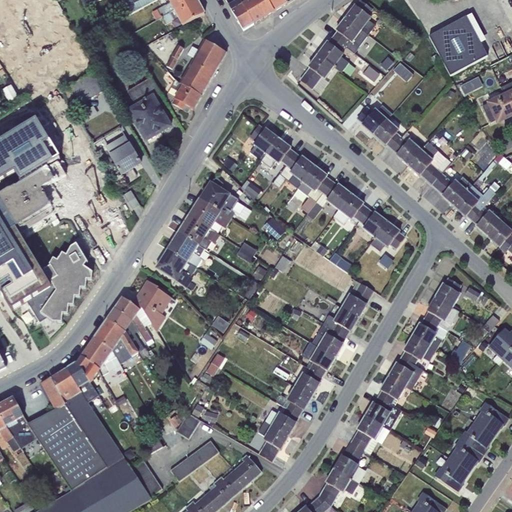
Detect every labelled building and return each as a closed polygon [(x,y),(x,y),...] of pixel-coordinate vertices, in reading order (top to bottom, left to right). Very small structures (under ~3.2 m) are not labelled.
[(94,0),(80,0),(85,8),(96,2),(94,0)] [(132,0),(135,4),(125,9),(129,16),(157,0),(132,0)] [(174,11),(193,0),(168,0),(170,3),(152,13),(156,20),(162,18),(161,17),(174,10),(174,11)] [(196,0),(193,0),(174,11),(182,26),(204,14),(196,0)] [(254,24),(239,0),(225,0),(243,31),(254,24)] [(239,0),(254,24),(275,12),(267,0),(239,0)] [(267,0),(275,12),(294,0),(293,0),(267,0)] [(360,0),(345,20),(368,37),(375,26),(369,22),(371,19),(369,17),(373,10),(360,0)] [(170,13),(162,18),(165,25),(174,21),(170,13)] [(472,14),(428,37),(450,77),(487,57),(480,44),(486,41),(472,14)] [(345,20),(332,38),(345,48),(354,55),(368,37),(345,20)] [(95,28),(85,34),(89,39),(99,33),(95,28)] [(133,34),(127,38),(135,52),(141,48),(133,34)] [(327,43),(318,55),(335,68),(342,73),(349,64),(342,59),(344,55),(341,53),(345,48),(332,38),(328,43),(327,43)] [(194,59),(180,84),(202,97),(226,54),(205,40),(199,51),(194,59)] [(177,46),(166,67),(172,70),(184,49),(177,46)] [(194,59),(199,51),(191,46),(186,55),(194,59)] [(145,48),(137,52),(141,59),(149,55),(145,48)] [(335,68),(318,55),(308,68),(309,69),(300,81),(319,95),(329,83),(325,81),(335,68)] [(388,58),(380,66),(387,72),(394,64),(388,58)] [(393,71),(406,83),(413,76),(400,63),(393,71)] [(78,81),(91,73),(96,70),(94,67),(76,78),(78,81)] [(369,67),(363,74),(374,83),(379,75),(369,67)] [(91,73),(78,81),(68,87),(79,106),(107,89),(98,75),(94,77),(91,73)] [(478,77),(460,87),(465,96),(483,87),(478,77)] [(136,106),(127,111),(146,142),(171,128),(154,99),(161,96),(151,79),(127,92),(136,106)] [(202,97),(180,84),(175,80),(165,99),(173,103),(172,104),(187,113),(189,109),(193,111),(202,97)] [(511,83),(501,89),(504,95),(511,111),(511,83)] [(11,85),(2,90),(9,103),(18,97),(11,85)] [(511,116),(511,111),(504,95),(487,103),(487,104),(482,107),(490,124),(505,117),(506,119),(511,116)] [(93,106),(78,115),(82,123),(98,114),(93,106)] [(373,136),(387,120),(392,115),(382,106),(377,112),(375,109),(372,112),(367,108),(357,119),(362,124),(362,126),(373,136)] [(387,120),(373,136),(385,146),(386,145),(391,150),(402,138),(397,134),(399,131),(387,120)] [(50,267),(42,273),(16,230),(91,185),(73,154),(16,189),(9,191),(0,196),(0,181),(16,172),(22,181),(59,158),(36,121),(0,142),(0,285),(9,280),(14,287),(2,295),(12,311),(27,302),(40,324),(47,319),(53,323),(62,324),(63,315),(68,315),(69,306),(74,307),(75,298),(80,298),(81,289),(86,290),(87,281),(92,281),(93,274),(84,268),(87,264),(88,264),(76,245),(71,248),(66,256),(62,254),(58,261),(53,259),(49,265),(50,267)] [(261,162),(278,139),(266,130),(265,131),(259,126),(250,138),(258,144),(250,154),(261,162)] [(402,138),(391,150),(397,155),(396,156),(407,166),(422,150),(410,140),(412,138),(407,133),(402,138)] [(125,136),(105,147),(122,176),(141,164),(125,136)] [(278,139),(261,162),(271,169),(275,163),(278,166),(281,163),(286,167),(295,155),(290,150),(291,149),(278,139)] [(431,186),(442,174),(455,160),(452,157),(448,161),(428,143),(422,150),(407,166),(419,177),(420,176),(431,186)] [(465,149),(460,155),(467,161),(472,155),(465,149)] [(298,189),(315,167),(302,158),(301,159),(295,155),(272,185),(279,190),(286,180),(298,189)] [(228,158),(222,164),(233,172),(238,166),(228,158)] [(511,164),(503,158),(499,163),(507,169),(511,164)] [(315,167),(298,189),(309,198),(301,209),(308,214),(332,182),(326,178),(327,177),(315,167)] [(442,174),(431,186),(443,196),(442,197),(453,207),(471,186),(462,178),(458,183),(455,181),(453,184),(442,174)] [(206,189),(199,199),(232,220),(235,214),(245,221),(251,212),(236,202),(238,200),(219,188),(223,184),(216,178),(206,189)] [(332,182),(308,214),(305,218),(311,222),(313,220),(323,208),(326,203),(338,212),(351,195),(339,186),(338,187),(332,182)] [(251,183),(245,191),(255,199),(261,191),(251,183)] [(471,186),(453,207),(465,218),(466,217),(471,221),(482,209),(496,194),(489,189),(483,196),(471,186)] [(130,192),(123,196),(131,211),(139,206),(130,192)] [(116,195),(109,199),(115,208),(121,204),(116,195)] [(351,195),(338,212),(334,217),(344,225),(349,219),(351,220),(350,222),(356,226),(357,225),(368,210),(362,206),(363,205),(351,195)] [(199,199),(189,216),(218,235),(222,227),(226,229),(232,220),(199,199)] [(482,209),(471,221),(477,226),(476,227),(487,237),(501,222),(489,211),(486,213),(482,209)] [(368,210),(357,225),(375,239),(387,223),(375,213),(374,215),(368,210)] [(120,213),(94,228),(101,241),(127,226),(120,213)] [(189,216),(178,233),(205,250),(210,252),(211,251),(208,249),(212,243),(215,244),(220,236),(218,235),(189,216)] [(273,218),(263,227),(277,240),(286,231),(273,218)] [(511,231),(501,222),(487,237),(499,248),(500,247),(506,252),(508,250),(511,254),(511,236),(510,235),(511,234),(511,231)] [(387,223),(375,239),(370,245),(380,253),(387,243),(396,250),(405,238),(399,234),(400,232),(387,223)] [(178,233),(168,250),(196,268),(199,268),(202,262),(202,260),(200,259),(205,250),(178,233)] [(296,241),(290,251),(296,255),(302,245),(296,241)] [(315,242),(311,248),(324,257),(328,252),(315,242)] [(244,244),(241,249),(253,257),(257,252),(244,244)] [(253,257),(241,249),(237,256),(252,265),(257,259),(253,257)] [(196,268),(168,250),(155,269),(187,289),(193,279),(190,278),(196,268)] [(335,254),(329,261),(348,274),(354,267),(335,254)] [(386,255),(379,263),(387,270),(394,262),(386,255)] [(282,257),(275,268),(283,273),(290,262),(282,257)] [(258,267),(252,277),(260,282),(267,272),(258,267)] [(443,285),(435,299),(453,309),(460,295),(457,293),(461,287),(448,279),(444,286),(443,285)] [(247,284),(241,294),(250,300),(259,286),(250,280),(248,284),(247,284)] [(355,285),(341,309),(359,319),(367,306),(366,305),(373,292),(354,281),(352,284),(355,285)] [(148,282),(133,305),(144,312),(151,323),(157,333),(166,318),(162,316),(172,299),(159,291),(160,289),(148,282)] [(469,289),(465,295),(476,302),(480,295),(469,289)] [(122,299),(115,309),(132,322),(139,331),(149,346),(153,343),(144,328),(151,323),(144,312),(133,305),(122,299)] [(428,313),(424,320),(447,333),(459,312),(453,309),(435,299),(427,312),(428,313)] [(115,309),(107,320),(126,333),(139,354),(143,360),(147,357),(143,351),(144,350),(134,334),(139,331),(132,322),(115,309)] [(290,316),(287,321),(289,322),(292,318),(297,321),(302,314),(293,309),(289,316),(290,316)] [(328,316),(323,324),(346,338),(350,332),(351,333),(359,319),(341,309),(335,320),(328,316)] [(250,311),(246,318),(252,322),(257,315),(250,311)] [(493,316),(482,328),(489,333),(499,322),(493,316)] [(218,317),(212,326),(223,333),(229,324),(218,317)] [(107,320),(94,339),(112,351),(120,366),(139,354),(126,333),(107,320)] [(419,325),(411,339),(435,353),(447,333),(424,320),(421,325),(419,325)] [(323,324),(312,345),(335,359),(343,345),(342,344),(346,338),(323,324)] [(503,362),(511,351),(511,332),(509,335),(504,330),(488,348),(503,362)] [(240,331),(237,336),(246,342),(249,337),(240,331)] [(206,334),(200,343),(211,351),(217,342),(206,334)] [(94,339),(81,357),(101,370),(99,372),(101,377),(120,366),(112,351),(94,339)] [(405,352),(401,359),(415,367),(418,361),(421,363),(424,359),(430,362),(435,353),(411,339),(403,352),(405,352)] [(454,350),(449,358),(460,365),(471,347),(462,342),(456,352),(454,350)] [(335,359),(312,345),(309,343),(301,356),(310,361),(306,367),(309,369),(322,378),(326,371),(327,372),(335,359)] [(511,351),(503,362),(511,369),(511,351)] [(217,354),(211,364),(219,368),(225,359),(217,354)] [(81,357),(77,363),(91,384),(99,372),(101,370),(81,357)] [(396,364),(388,377),(406,388),(411,391),(423,371),(415,367),(401,359),(397,365),(396,364)] [(77,363),(66,370),(88,404),(99,397),(91,384),(77,363)] [(219,368),(211,364),(206,373),(213,377),(219,368)] [(276,368),(273,373),(286,381),(289,376),(276,368)] [(302,374),(295,387),(312,398),(320,385),(319,384),(322,378),(309,369),(306,375),(302,374)] [(66,370),(51,379),(107,469),(124,458),(88,404),(66,370)] [(381,392),(377,399),(395,408),(406,388),(388,377),(380,391),(381,392)] [(56,410),(30,425),(39,439),(72,492),(107,469),(51,379),(42,384),(56,410)] [(312,398),(295,387),(287,400),(281,396),(277,403),(283,407),(299,417),(303,411),(304,411),(312,398)] [(172,396),(168,399),(177,414),(169,421),(174,428),(182,423),(189,411),(185,405),(180,408),(172,396)] [(14,399),(0,405),(0,415),(21,450),(39,439),(30,425),(14,399)] [(373,404),(365,417),(382,428),(390,432),(401,412),(395,408),(377,399),(374,404),(373,404)] [(481,413),(474,423),(495,437),(502,426),(504,427),(509,420),(485,403),(480,412),(481,413)] [(197,405),(192,414),(199,418),(204,409),(197,405)] [(272,411),(264,423),(288,438),(297,424),(295,423),(299,417),(283,407),(278,415),(272,411)] [(206,412),(204,421),(215,424),(218,415),(206,412)] [(189,414),(177,432),(188,440),(200,422),(189,414)] [(0,415),(0,432),(14,453),(15,452),(17,456),(23,454),(21,450),(0,415)] [(358,431),(351,444),(364,452),(370,456),(378,443),(375,441),(382,428),(365,417),(357,430),(358,431)] [(436,417),(432,425),(438,428),(443,420),(436,417)] [(288,438),(264,423),(258,433),(265,437),(263,441),(266,442),(258,455),(272,463),(279,450),(281,451),(288,438)] [(465,432),(460,440),(484,457),(489,449),(487,448),(495,437),(474,423),(467,433),(465,432)] [(428,428),(424,433),(433,439),(436,433),(428,428)] [(438,434),(434,441),(441,445),(445,439),(438,434)] [(156,437),(144,444),(150,455),(163,447),(156,437)] [(456,449),(449,459),(469,473),(477,462),(479,464),(484,457),(460,440),(454,448),(456,449)] [(211,442),(170,471),(179,483),(219,453),(211,442)] [(342,456),(334,470),(359,485),(366,472),(359,468),(360,467),(357,465),(364,452),(351,444),(343,457),(342,456)] [(131,450),(124,454),(130,463),(137,458),(131,450)] [(244,463),(233,471),(246,486),(261,473),(246,456),(241,460),(244,463)] [(72,492),(37,511),(130,511),(152,500),(150,498),(131,468),(124,458),(107,469),(72,492)] [(422,458),(417,465),(422,470),(427,462),(422,458)] [(469,473),(449,459),(442,469),(440,468),(434,477),(458,493),(463,486),(461,484),(469,473)] [(142,460),(131,468),(150,498),(162,490),(142,460)] [(327,484),(319,498),(331,508),(340,493),(343,495),(345,492),(352,496),(359,485),(334,470),(326,483),(327,484)] [(221,478),(216,483),(231,500),(246,486),(233,471),(223,480),(221,478)] [(211,491),(206,495),(218,510),(231,500),(216,483),(208,489),(211,491)] [(419,503),(412,511),(445,511),(447,510),(423,493),(417,501),(419,503)] [(193,502),(189,506),(194,511),(216,511),(218,510),(206,495),(195,504),(193,502)] [(306,507),(300,511),(326,511),(331,508),(319,498),(307,508),(306,507)] [(29,502),(14,511),(30,511),(34,510),(29,502)]
